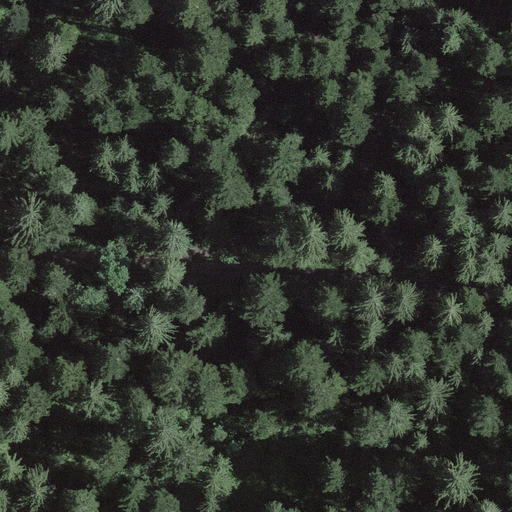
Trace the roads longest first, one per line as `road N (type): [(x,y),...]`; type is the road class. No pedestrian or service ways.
road 1 (track): [(511,290),(0,253)]
road 2 (track): [(177,266),(342,201),(361,173),(372,134),(368,95),(279,0)]
